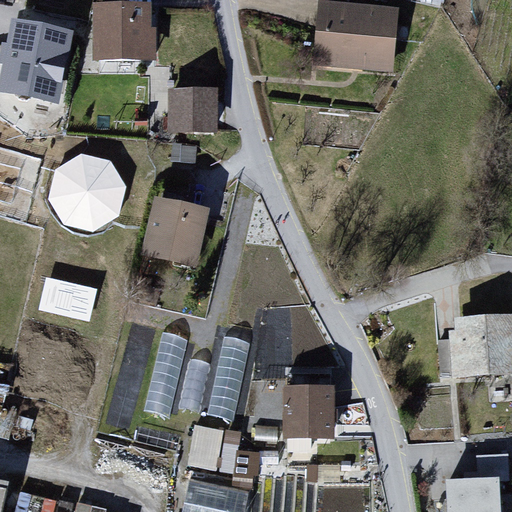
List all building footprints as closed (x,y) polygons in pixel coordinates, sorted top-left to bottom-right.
[(397,11),(320,5),(316,61),(393,66),(397,11)] [(149,55),(148,12),(99,13),(100,56),(149,55)] [(75,37),(19,24),(2,92),(59,105),(75,37)] [(209,133),(206,96),(155,100),(158,137),(209,133)] [(107,161),(83,156),(59,172),(53,199),(65,220),(93,226),(115,214),(121,188),(107,161)] [(195,258),(205,209),(153,198),(143,247),(195,258)] [(40,307),(90,319),(98,286),(48,274),(40,307)] [(511,322),(511,315),(451,321),(457,379),(511,373),(511,322)] [(170,414),(191,334),(165,327),(144,407),(170,414)] [(236,417),(254,339),(226,332),(208,410),(236,417)] [(119,369),(106,418),(130,424),(143,376),(119,369)] [(329,388),(283,390),(285,440),(331,438),(329,388)] [(195,422),(190,462),(219,466),(224,425),(195,422)] [(225,428),(223,467),(237,468),(240,429),(225,428)] [(242,449),(235,471),(256,477),(263,455),(242,449)] [(448,482),(450,511),(500,511),(499,480),(507,480),(505,457),(478,458),(479,480),(448,482)] [(239,511),(243,493),(181,482),(175,511),(239,511)]
